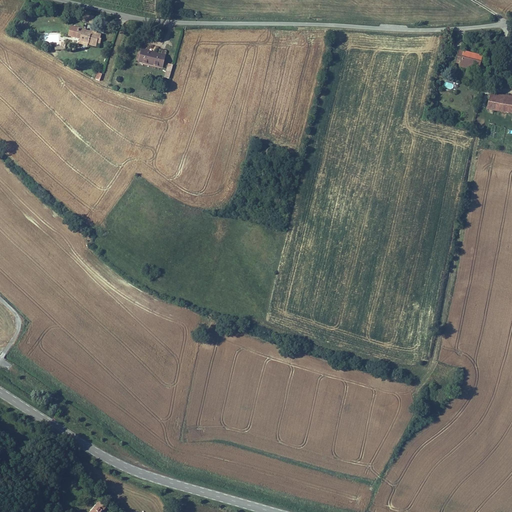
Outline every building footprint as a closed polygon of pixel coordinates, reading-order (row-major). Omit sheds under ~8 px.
[(82,21),(92,23),(94,15),(84,13),(82,21)] [(71,25),(68,35),(80,38),(80,40),(88,42),(91,43),(90,45),(96,46),(97,42),(101,43),(102,38),(101,37),(102,33),(97,32),(98,31),(91,30),(91,31),(86,30),(86,31),(84,31),(84,28),(71,25)] [(143,59),(142,62),(162,67),(166,54),(159,52),(141,48),(139,58),(143,59)] [(483,55),(459,48),(455,62),(460,63),(468,65),(479,68),(483,55)] [(169,78),(173,65),(168,64),(165,76),(169,78)] [(511,95),(510,95),(490,94),(487,109),(511,113),(511,112),(511,95)] [(99,502),(91,511),(99,511),(101,510),(102,510),(105,507),(99,502)]
